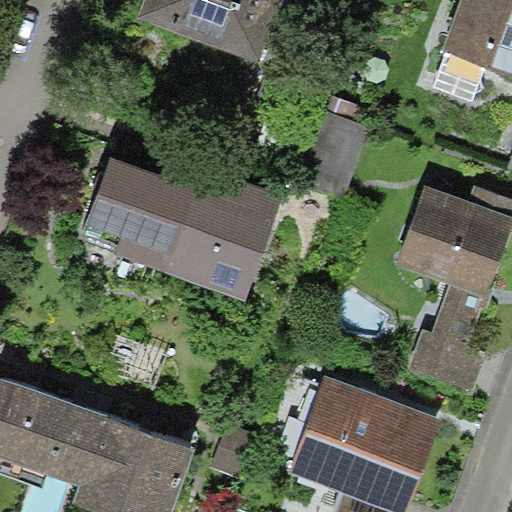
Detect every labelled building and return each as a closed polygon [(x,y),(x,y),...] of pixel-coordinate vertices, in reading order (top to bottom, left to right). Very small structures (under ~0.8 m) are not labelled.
[(147,0),(143,14),(269,59),(289,0),(147,0)] [(511,0),(463,0),(449,41),(511,63),(511,0)] [(165,265),(195,181),(110,151),(80,235),(165,265)] [(279,211),(195,181),(165,265),(249,295),(279,211)] [(403,256),(452,273),(429,336),(422,333),(409,369),(460,387),(473,351),(459,346),(481,284),(486,286),(511,218),(428,188),(403,256)] [(0,383),(0,455),(83,485),(108,414),(3,376),(0,383)] [(405,511),(440,417),(324,376),(291,467),(345,486),(335,511),(405,511)] [(77,501),(107,511),(162,511),(188,442),(108,414),(83,485),(77,501)]
